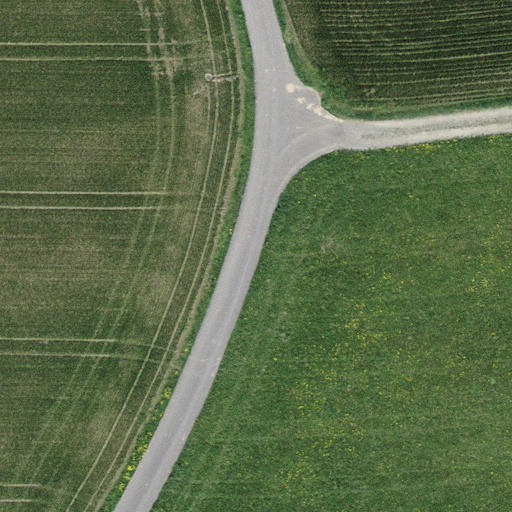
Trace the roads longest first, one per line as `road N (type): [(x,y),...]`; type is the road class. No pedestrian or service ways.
road 1 (unclassified): [(130,511),(217,325),(258,196),(272,74),(255,0)]
road 2 (track): [(269,134),(392,134),(511,121)]
